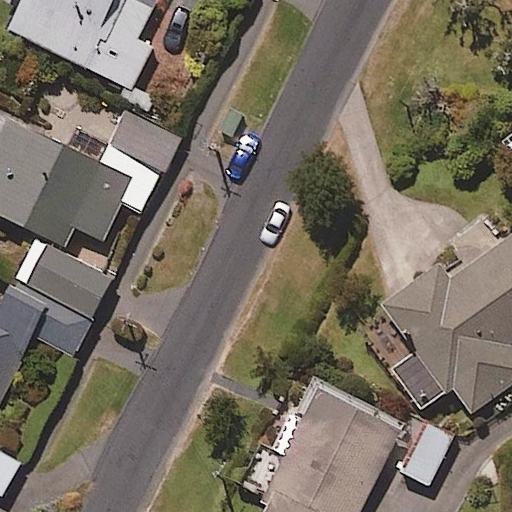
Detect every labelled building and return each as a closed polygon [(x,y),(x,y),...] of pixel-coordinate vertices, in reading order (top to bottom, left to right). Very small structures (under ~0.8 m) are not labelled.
[(169,0),(24,0),(35,5),(20,36),(136,93),(168,28),(158,23),(169,0)] [(129,116),(109,157),(104,167),(0,116),(0,217),(67,250),(77,229),(105,242),(123,204),(144,214),(164,172),(170,175),(185,143),(129,116)] [(116,281),(44,246),(25,286),(97,321),(116,281)] [(511,252),(460,286),(452,274),(395,311),(426,358),(400,375),(426,415),(460,393),(476,418),(511,394),(511,252)] [(24,290),(11,313),(0,306),(0,413),(34,350),(59,364),(66,351),(80,358),(96,329),(24,290)] [(244,491),(274,507),(271,511),(369,511),(407,436),(329,397),(316,424),(297,414),(280,447),(269,441),(244,491)] [(463,439),(434,422),(404,475),(433,492),(463,439)] [(25,467),(0,453),(0,497),(7,501),(25,467)]
